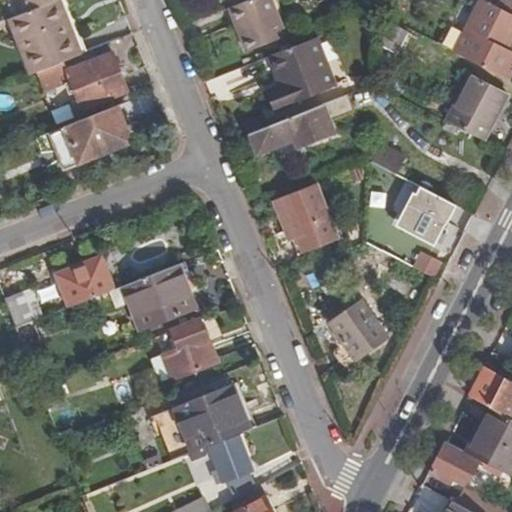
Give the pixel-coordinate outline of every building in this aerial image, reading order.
[(8,18),(17,42),(24,40),(36,73),(38,72),(63,62),(80,55),(71,29),(66,31),(55,0),(30,10),(8,18)] [(26,0),(30,10),(55,0),(26,0)] [(66,31),(71,29),(59,0),(55,0),(66,31)] [(272,0),(246,0),(233,5),(245,37),(241,38),(246,52),(287,36),(272,0)] [(482,0),(481,0),(455,50),(509,77),(511,71),(511,48),(507,46),(511,37),(511,14),(495,6),(482,0)] [(511,0),(498,0),(495,6),(511,14),(511,0)] [(233,5),(230,6),(241,38),(245,37),(233,5)] [(377,14),(376,44),(396,54),(410,27),(378,11),(377,14)] [(315,38),(270,56),(281,85),(272,89),(279,108),(334,87),(333,86),(315,38)] [(24,40),(17,42),(29,76),(36,73),(24,40)] [(111,54),(67,71),(70,78),(82,109),(126,92),(111,54)] [(45,88),(70,78),(67,71),(63,62),(38,72),(45,88)] [(386,72),(379,86),(397,96),(404,81),(386,72)] [(470,74),(446,121),(484,141),(508,94),(470,74)] [(268,125),(248,133),(257,155),(294,141),(296,147),(335,132),(331,119),(333,119),(356,110),(349,93),(277,122),(268,125)] [(118,105),(62,127),(76,164),(133,142),(118,105)] [(248,133),(268,125),(265,119),(264,116),(245,124),(248,133)] [(274,116),(265,119),(268,125),(277,122),(274,116)] [(391,172),(396,174),(406,156),(381,142),(372,162),(391,172)] [(371,161),(365,163),(360,245),(366,243),(371,161)] [(371,161),(366,243),(383,252),(384,252),(391,172),(372,162),(371,161)] [(437,242),(452,198),(405,182),(390,226),(437,242)] [(334,239),(312,184),(274,199),(286,230),(294,227),(297,236),(303,251),(334,239)] [(290,239),(297,236),(294,227),(286,230),(290,239)] [(377,264),(383,252),(366,243),(360,245),(351,249),(349,250),(377,264)] [(192,250),(180,255),(182,261),(194,257),(192,250)] [(432,274),(438,259),(417,250),(411,265),(432,274)] [(56,274),(69,307),(114,289),(101,256),(56,274)] [(179,264),(122,286),(138,329),(196,307),(179,264)] [(22,291),(5,297),(16,327),(34,321),(22,291)] [(362,298),(327,322),(354,361),(389,337),(362,298)] [(41,339),(34,320),(34,321),(16,327),(23,346),(41,339)] [(199,320),(172,331),(179,349),(163,355),(172,379),(215,362),(199,320)] [(511,384),(482,369),(469,394),(510,416),(511,412),(511,390),(510,389),(511,384)] [(57,376),(40,382),(51,412),(68,406),(57,376)] [(174,408),(191,453),(238,434),(251,429),(233,384),(174,408)] [(511,468),(511,420),(487,408),(464,452),(477,459),(509,475),(511,468)] [(252,470),(238,434),(191,453),(189,453),(192,461),(212,454),(223,480),(252,470)] [(477,459),(464,452),(443,441),(426,474),(448,484),(452,475),(466,481),(477,459)] [(503,511),(462,490),(454,504),(469,511),(503,511)] [(275,511),(266,495),(235,511),(275,511)] [(203,496),(173,511),(206,511),(210,510),(203,496)] [(469,511),(454,504),(450,502),(445,511),(469,511)]
